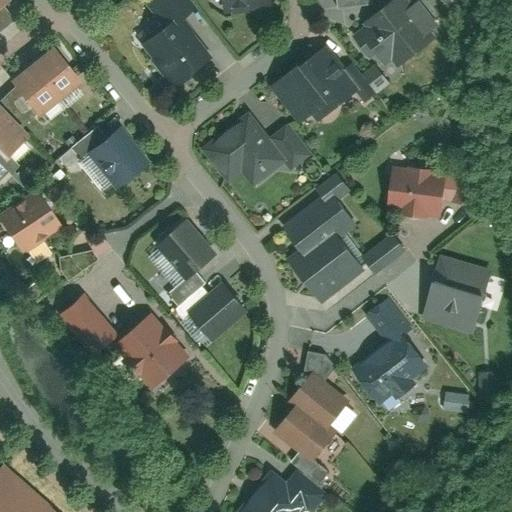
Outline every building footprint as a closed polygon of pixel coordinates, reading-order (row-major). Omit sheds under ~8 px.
[(275,9),(274,0),(222,0),(223,13),(275,9)] [(392,71),(427,45),(394,1),(360,27),(392,71)] [(141,44),(174,87),(209,59),(176,17),(141,44)] [(82,82),(54,48),(32,65),(61,100),(82,82)] [(294,67),(270,86),(300,124),(316,111),(324,121),(350,100),(315,56),(297,71),(294,67)] [(61,100),(32,65),(11,83),(40,117),(61,100)] [(1,99),(0,99),(0,151),(5,157),(32,130),(1,99)] [(251,111),(204,149),(229,180),(241,170),(255,187),(287,162),(293,169),(313,153),(290,124),(272,138),(251,111)] [(150,166),(124,130),(87,156),(113,192),(150,166)] [(448,172),(393,165),(387,209),(442,216),(448,172)] [(301,250),(287,263),(321,300),(364,261),(340,235),(355,220),(340,203),(353,191),(337,173),(317,190),(321,194),(282,229),(301,250)] [(60,225),(38,192),(0,216),(0,220),(20,251),(60,225)] [(216,256),(190,220),(158,243),(184,279),(216,256)] [(68,277),(96,259),(87,245),(59,264),(68,277)] [(476,332),(495,268),(443,253),(425,318),(476,332)] [(248,315),(226,285),(191,311),(213,341),(248,315)] [(119,332),(87,293),(60,314),(92,354),(119,332)] [(385,343),(355,366),(380,400),(435,359),(391,300),(366,318),(385,343)] [(187,355),(152,314),(118,342),(153,384),(187,355)] [(335,434),(326,426),(347,402),(312,372),(289,398),(296,404),(273,431),(310,463),(335,434)] [(445,409),(467,411),(468,394),(446,392),(445,409)] [(55,511),(2,465),(0,467),(0,511),(55,511)] [(283,485),(270,475),(241,511),(298,511),(299,511),(300,511),(308,511),(324,492),(295,470),(283,485)]
